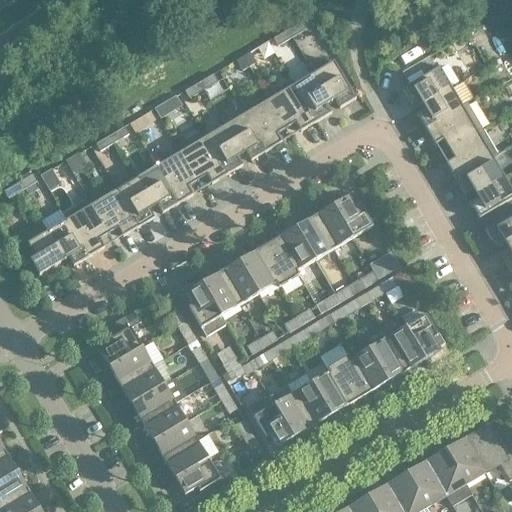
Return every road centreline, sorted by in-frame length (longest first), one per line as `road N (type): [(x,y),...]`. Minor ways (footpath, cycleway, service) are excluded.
road 1 (residential): [(511,350),(386,138),(371,138),(15,344)]
road 2 (residential): [(263,511),(511,363)]
road 3 (unclassified): [(114,511),(15,344)]
